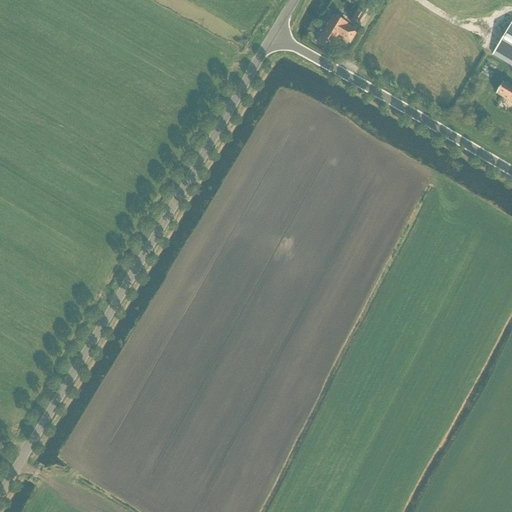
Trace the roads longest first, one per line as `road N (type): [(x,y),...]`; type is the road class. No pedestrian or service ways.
road 1 (tertiary): [(0,495),(272,35)]
road 2 (unclassified): [(511,174),(272,35)]
